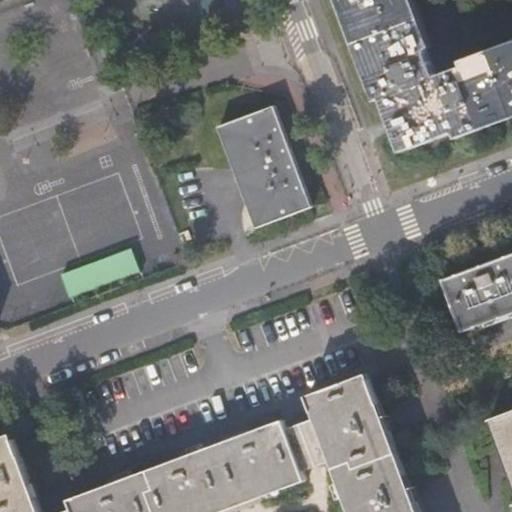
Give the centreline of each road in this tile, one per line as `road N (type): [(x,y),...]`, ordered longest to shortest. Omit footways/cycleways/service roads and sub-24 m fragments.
road 1 (residential): [(374,233),(0,371)]
road 2 (residential): [(374,233),(289,0)]
road 3 (residential): [(511,183),(374,233)]
